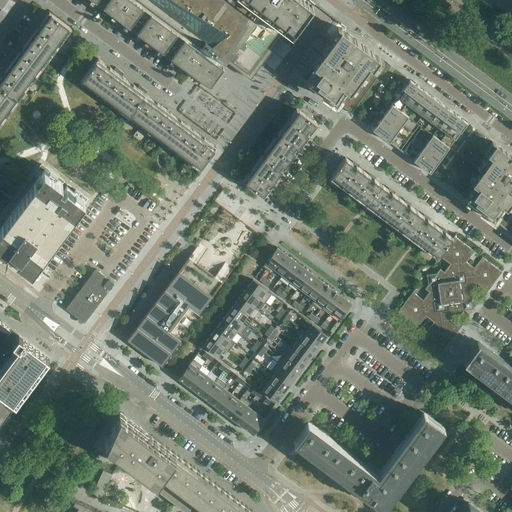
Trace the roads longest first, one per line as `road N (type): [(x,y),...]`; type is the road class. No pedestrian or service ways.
road 1 (residential): [(511,247),(344,126)]
road 2 (residential): [(372,11),(383,40),(511,135)]
road 3 (unclassified): [(275,493),(136,387)]
road 4 (secondary): [(372,11),(511,115)]
road 5 (secondary): [(511,102),(374,0)]
road 6 (residential): [(177,90),(56,0)]
road 7 (unclassified): [(136,387),(94,346),(33,310)]
road 8 (unclassified): [(33,310),(85,358),(136,387)]
